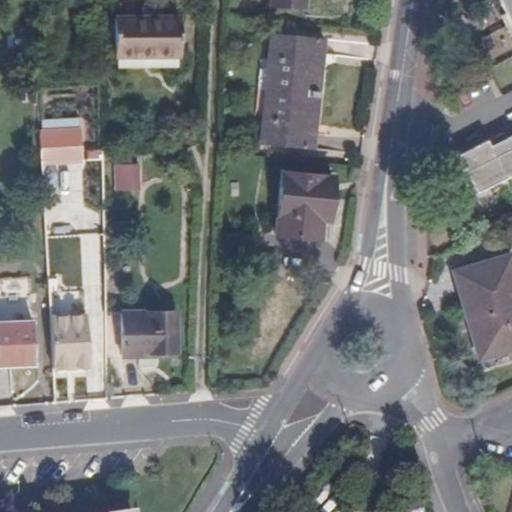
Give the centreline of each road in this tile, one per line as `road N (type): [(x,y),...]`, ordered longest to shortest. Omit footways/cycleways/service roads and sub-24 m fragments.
road 1 (residential): [(195,423),(0,440)]
road 2 (tertiary): [(393,329),(385,189)]
road 3 (tertiary): [(393,132),(413,0)]
road 4 (tertiary): [(385,189),(352,314)]
road 5 (residential): [(511,102),(435,138),(393,132)]
